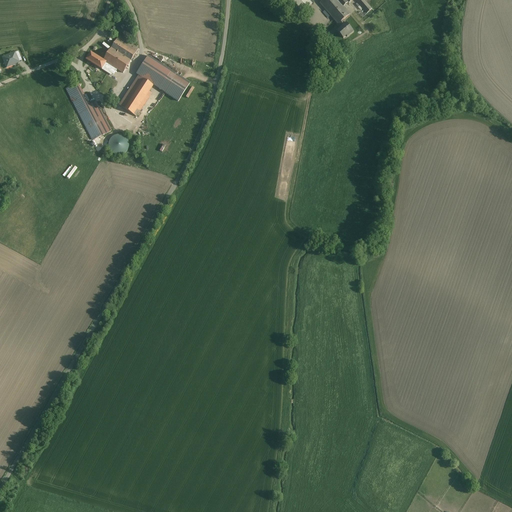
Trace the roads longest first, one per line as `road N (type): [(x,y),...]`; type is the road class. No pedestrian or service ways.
road 1 (unclassified): [(229,0),(216,82),(195,145),(0,487)]
road 2 (track): [(310,15),(324,29),(287,210),(289,223),(312,236),(292,266),(285,401),(298,401)]
